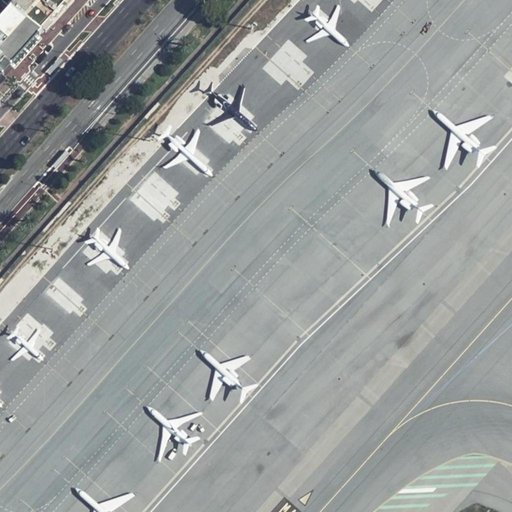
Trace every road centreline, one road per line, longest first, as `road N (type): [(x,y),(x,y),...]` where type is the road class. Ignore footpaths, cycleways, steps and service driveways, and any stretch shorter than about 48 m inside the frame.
road 1 (primary): [(0,220),(193,0)]
road 2 (primary): [(139,0),(0,151)]
